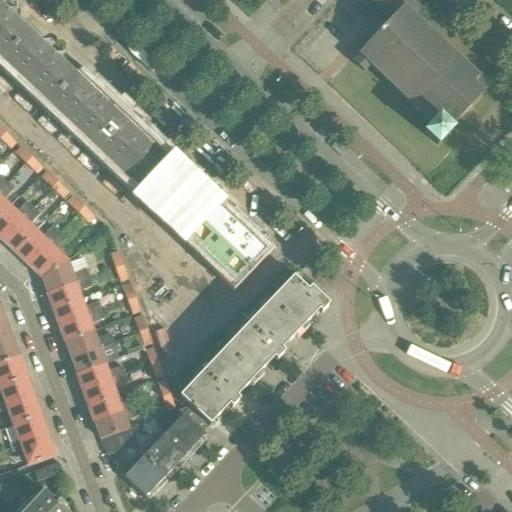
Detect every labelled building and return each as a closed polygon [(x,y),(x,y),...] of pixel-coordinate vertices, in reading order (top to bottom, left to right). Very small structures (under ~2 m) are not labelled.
[(0,61),(1,62),(29,32),(13,17),(16,13),(17,13),(17,12),(16,12),(16,4),(15,4),(10,0),(8,0),(6,3),(2,0),(1,0),(0,1),(0,61)] [(421,11),(409,0),(370,0),(391,20),(358,55),(360,56),(353,63),(363,72),(369,65),(414,18),(421,11)] [(414,18),(369,65),(379,74),(377,76),(379,77),(380,76),(389,84),(388,86),(389,87),(390,86),(400,94),(399,96),(400,97),(401,96),(410,105),(409,106),(410,107),(412,106),(421,115),(420,116),(421,117),(422,116),(432,125),(423,134),(437,146),(452,131),(450,129),(490,87),(478,76),(477,78),(467,69),(468,67),(467,66),(466,67),(456,58),(458,57),(456,56),(455,57),(446,48),(447,47),(446,46),(444,47),(435,38),(437,37),(435,36),(434,37),(425,28),(426,27),(425,26),(423,27),(414,18)] [(1,62),(48,107),(76,76),(59,61),(63,57),(63,56),(62,48),(56,43),(52,47),(48,43),(48,44),(45,47),(29,32),(1,62)] [(48,107),(94,151),(123,121),(106,105),(110,102),(110,101),(110,93),(109,93),(103,87),(99,91),(95,88),(95,89),(92,92),(76,76),(48,107)] [(0,98),(2,101),(9,93),(1,85),(0,86),(0,98)] [(10,107),(9,108),(17,115),(18,114),(25,108),(16,100),(10,107)] [(10,123),(17,115),(9,108),(6,111),(7,120),(10,123)] [(17,115),(10,123),(16,128),(24,119),(18,114),(17,115)] [(16,128),(22,134),(30,125),(24,119),(16,128)] [(94,151),(141,195),(169,164),(153,149),(156,146),(157,146),(157,145),(156,145),(156,137),(155,137),(150,131),(146,135),(142,132),(141,132),(142,133),(139,136),(123,121),(94,151)] [(22,134),(27,139),(36,130),(30,125),(22,134)] [(36,130),(27,139),(33,145),(42,136),(36,130)] [(42,136),(40,137),(49,145),(56,137),(48,130),(42,136)] [(5,134),(0,139),(0,141),(9,150),(15,144),(5,134)] [(46,148),(49,145),(40,137),(33,145),(37,148),(46,148)] [(56,150),(55,151),(63,159),(64,158),(65,158),(71,152),(63,144),(56,150)] [(15,155),(25,165),(31,159),(21,149),(15,155)] [(56,167),(63,159),(55,151),(53,154),(53,163),(53,164),(56,167)] [(56,167),(62,172),(70,163),(65,158),(64,158),(63,159),(56,167)] [(31,159),(25,165),(36,175),(41,169),(31,159)] [(62,172),(68,178),(76,169),(70,163),(62,172)] [(141,195),(187,239),(216,209),(199,193),(203,190),(203,189),(203,181),(202,181),(196,175),(192,179),(188,176),(185,180),(169,164),(141,195)] [(68,178),(74,183),(82,174),(76,169),(68,178)] [(41,180),(51,189),(57,184),(46,174),(41,180)] [(74,183),(80,189),(88,180),(82,174),(74,183)] [(88,180),(87,181),(95,189),(102,181),(94,174),(88,180)] [(92,192),(95,189),(87,181),(80,189),(83,192),(92,192)] [(57,184),(51,189),(62,199),(67,193),(57,184)] [(0,191),(0,217),(9,208),(2,201),(12,190),(7,185),(0,191)] [(103,194),(102,195),(110,203),(111,202),(117,195),(110,188),(109,188),(103,194)] [(103,210),(110,203),(102,195),(99,198),(99,207),(100,208),(103,210)] [(67,205),(78,214),(83,208),(73,199),(67,205)] [(103,210),(108,216),(117,207),(111,202),(110,203),(103,210)] [(0,217),(0,239),(2,242),(33,210),(26,203),(15,214),(9,208),(0,217)] [(108,216),(114,221),(123,213),(117,207),(108,216)] [(83,208),(78,214),(88,224),(93,218),(83,208)] [(216,209),(187,239),(235,283),(262,254),(263,255),(264,254),(246,237),(250,234),(250,233),(249,233),(249,225),(243,219),(239,223),(235,220),(234,220),(235,221),(232,224),(216,209)] [(2,242),(15,254),(36,233),(28,226),(39,215),(33,210),(2,242)] [(114,221),(120,227),(128,218),(123,213),(114,221)] [(120,227),(126,232),(134,224),(128,218),(120,227)] [(133,225),(142,233),(149,225),(141,218),(135,224),(134,224),(133,225)] [(139,236),(142,233),(133,225),(126,232),(129,236),(130,236),(139,236)] [(15,254),(28,267),(59,234),(52,228),(43,238),(37,232),(36,233),(15,254)] [(149,238),(148,239),(156,247),(157,246),(158,246),(164,239),(156,232),(149,238)] [(28,267),(41,279),(67,262),(54,250),(65,240),(59,234),(28,267)] [(149,254),(156,247),(148,239),(146,242),(146,251),(149,254)] [(156,247),(149,254),(155,260),(163,251),(158,246),(157,246),(156,247)] [(155,260),(161,265),(169,257),(163,251),(155,260)] [(110,257),(115,270),(122,267),(117,254),(110,257)] [(161,265),(167,271),(175,262),(169,257),(161,265)] [(41,279),(47,295),(89,280),(82,260),(68,265),(67,262),(41,279)] [(181,268),(180,269),(188,277),(195,269),(187,261),(181,268)] [(175,262),(167,271),(173,276),(181,268),(175,262)] [(122,267),(115,270),(119,283),(127,281),(122,267)] [(185,280),(188,277),(180,269),(173,276),(176,280),(185,280)] [(203,276),(202,276),(196,282),(195,283),(203,291),(204,290),(210,283),(203,276)] [(47,295),(53,311),(81,301),(78,293),(98,285),(95,278),(89,280),(47,295)] [(292,279),(269,304),(299,332),(317,313),(320,315),(328,307),(310,290),(307,293),(292,279)] [(196,298),(203,291),(195,283),(192,286),(192,295),(193,296),(196,298)] [(122,289),(126,302),(134,300),(129,287),(122,289)] [(204,290),(203,291),(196,298),(202,304),(210,295),(204,290)] [(207,309),(216,301),(210,295),(202,304),(207,309)] [(134,300),(126,302),(131,315),(138,313),(134,300)] [(53,311),(59,327),(101,312),(97,303),(84,308),(81,301),(53,311)] [(269,304),(224,351),(254,380),(272,360),(275,363),(283,354),(280,352),(299,332),(269,304)] [(59,327),(65,344),(93,333),(90,325),(104,320),(101,312),(59,327)] [(0,341),(11,338),(3,316),(0,317),(0,341)] [(133,321),(138,334),(145,332),(141,318),(133,321)] [(145,332),(138,334),(143,347),(150,345),(145,332)] [(65,344),(71,360),(112,344),(109,335),(95,340),(93,333),(65,344)] [(0,364),(19,358),(11,338),(0,341),(0,364)] [(71,360),(76,376),(104,365),(101,357),(115,352),(112,344),(71,360)] [(145,353),(150,366),(157,364),(152,351),(145,353)] [(254,380),(224,351),(179,399),(209,428),(228,407),(231,410),(238,402),(236,399),(254,380)] [(0,383),(25,375),(19,358),(0,364),(0,383)] [(157,364),(150,366),(155,380),(162,377),(157,364)] [(104,365),(76,376),(82,392),(124,376),(121,367),(107,372),(104,365)] [(0,403),(0,408),(33,396),(25,375),(0,383),(0,394),(3,403),(0,403)] [(82,392),(88,408),(116,398),(113,389),(127,384),(124,376),(82,392)] [(157,385),(162,399),(169,396),(164,382),(157,385)] [(0,413),(6,411),(12,427),(40,416),(33,396),(0,408),(0,413)] [(169,396),(162,399),(166,412),(174,409),(169,396)] [(88,408),(94,424),(136,409),(133,399),(119,405),(116,398),(88,408)] [(136,409),(94,424),(100,441),(121,434),(128,431),(125,421),(139,416),(136,409)] [(8,446),(10,450),(47,437),(40,416),(12,427),(18,442),(8,446)] [(159,433),(157,435),(183,459),(184,460),(185,458),(203,438),(203,439),(205,437),(183,416),(181,418),(181,419),(164,438),(159,433)] [(128,431),(121,434),(127,450),(134,447),(128,431)] [(127,450),(121,434),(100,441),(106,457),(127,450)] [(157,435),(139,454),(165,479),(166,478),(165,478),(183,459),(157,435)] [(47,437),(10,450),(17,471),(55,457),(47,437)] [(165,479),(139,454),(119,475),(144,501),(146,499),(163,481),(164,480),(165,479)] [(33,473),(33,474),(36,483),(61,474),(58,464),(33,473)] [(64,511),(62,510),(63,510),(57,504),(56,504),(44,493),(32,506),(31,506),(26,511),(25,511),(64,511)]
